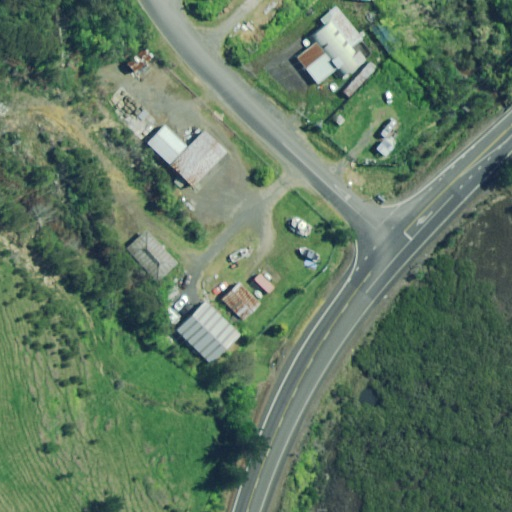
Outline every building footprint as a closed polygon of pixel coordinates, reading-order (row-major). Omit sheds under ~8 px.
[(361,40),(333,6),(317,20),(322,26),(308,38),(312,44),(295,59),(317,85),(334,71),(340,79),(370,53),(360,41),(361,40)] [(169,165),(185,147),(164,127),(147,144),(169,165)] [(225,153),(202,131),(169,165),(192,187),(225,153)] [(177,264),(148,231),(127,250),(156,283),(177,264)] [(259,304),(239,283),(222,300),(242,321),(259,304)] [(237,336),(203,302),(175,331),(210,364),(237,336)]
